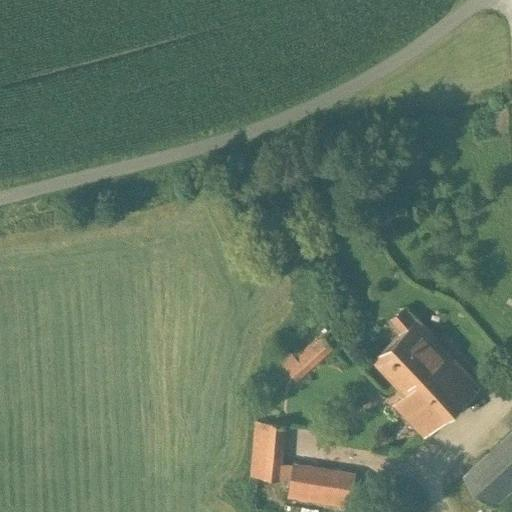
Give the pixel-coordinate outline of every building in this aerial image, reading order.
[(477,393),(414,323),(371,363),(403,399),(393,408),(422,441),(477,393)] [(324,336),(296,361),(307,373),(334,349),(324,336)] [(283,427),(259,425),(255,480),(279,482),(283,427)] [(511,436),(466,480),(492,508),(511,489),(511,436)] [(353,477),(291,468),(286,500),(349,509),(353,477)]
